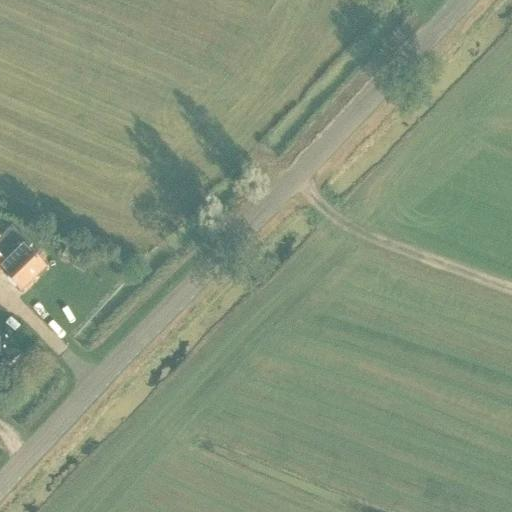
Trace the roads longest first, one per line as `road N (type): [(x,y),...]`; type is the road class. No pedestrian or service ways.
road 1 (tertiary): [(0,486),(450,0)]
road 2 (track): [(511,289),(338,222),(293,169)]
